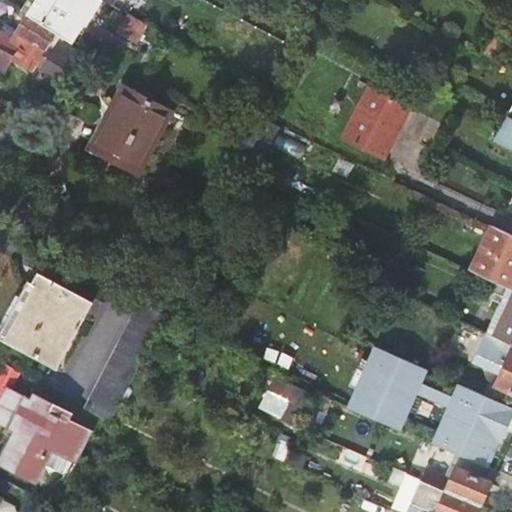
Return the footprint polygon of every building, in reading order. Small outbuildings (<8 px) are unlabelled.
[(31,0),(24,11),(28,13),(57,31),(64,36),(73,41),(85,23),(88,25),(90,23),(88,22),(103,0),(31,0)] [(0,49),(12,57),(34,71),(38,63),(57,31),(28,13),(14,37),(2,30),(1,31),(0,30),(0,49)] [(149,23),(130,13),(120,32),(139,42),(149,23)] [(57,31),(38,63),(46,68),(41,77),(59,86),(79,53),(61,41),(64,37),(73,41),(64,36),(57,31)] [(0,49),(0,66),(5,69),(12,57),(0,49)] [(111,124),(153,144),(171,112),(125,86),(112,108),(118,112),(111,124)] [(392,137),(407,105),(369,86),(344,135),(379,154),(388,136),(392,137)] [(511,146),(511,116),(506,114),(494,136),(500,140),(511,146)] [(153,144),(111,124),(97,149),(138,172),(153,144)] [(511,234),(491,225),(470,270),(511,288),(511,234)] [(29,279),(0,332),(0,335),(57,366),(94,300),(37,270),(32,281),(29,279)] [(511,297),(494,336),(511,343),(511,297)] [(140,299),(84,407),(110,421),(137,369),(166,313),(140,299)] [(491,468),(511,421),(511,407),(459,384),(453,396),(424,383),(429,371),(374,346),(368,361),(362,358),(349,388),(355,391),(348,405),(404,430),(409,419),(438,431),(433,442),(491,468)] [(511,348),(494,388),(511,395),(511,348)] [(278,373),(262,405),(286,416),(302,384),(278,373)] [(0,458),(36,477),(53,444),(76,456),(89,429),(66,417),(69,412),(35,395),(33,401),(9,390),(0,406),(0,417),(14,425),(0,452),(0,458)] [(456,465),(446,489),(482,504),(492,480),(456,465)] [(0,478),(0,499),(1,501),(10,483),(0,478)] [(437,485),(419,478),(415,487),(432,494),(437,485)] [(436,511),(478,511),(482,504),(446,489),(442,499),(436,511)]
